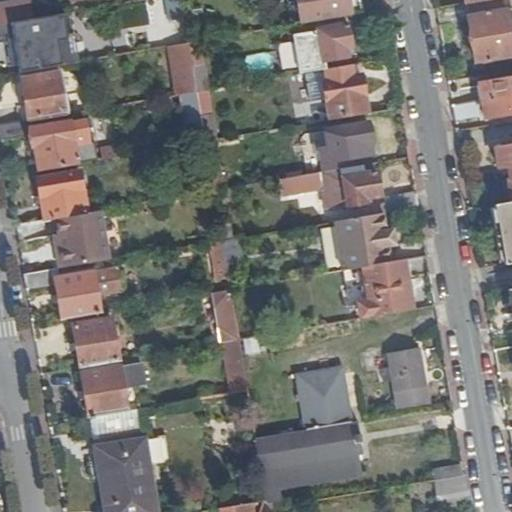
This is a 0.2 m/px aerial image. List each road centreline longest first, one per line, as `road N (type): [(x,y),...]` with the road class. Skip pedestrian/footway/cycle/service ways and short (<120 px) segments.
road 1 (residential): [(410,0),(498,511)]
road 2 (residential): [(13,377),(36,511)]
